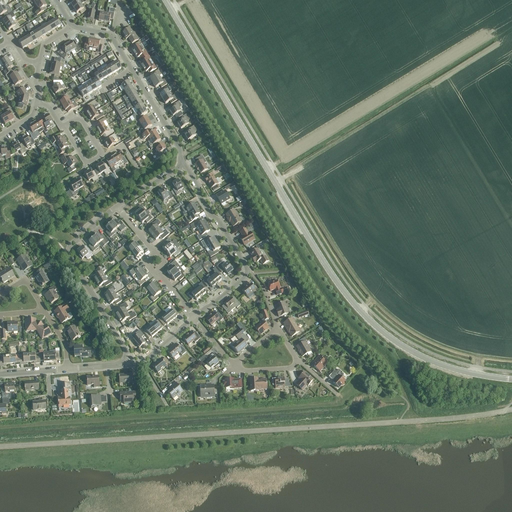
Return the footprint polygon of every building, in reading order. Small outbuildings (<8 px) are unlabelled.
[(72,0),(73,0),(74,3),(71,4),(74,9),(81,4),(84,3),(82,0),(72,0)] [(43,1),(36,6),(38,9),(35,10),(36,12),(35,13),(37,16),(44,11),(42,9),(46,6),(43,1)] [(81,4),(74,9),(76,13),(79,11),(81,14),(86,11),(85,8),(84,9),(81,4)] [(6,6),(0,9),(0,16),(3,14),(4,17),(12,12),(8,5),(6,6)] [(105,14),(104,22),(109,23),(110,20),(113,20),(114,13),(115,9),(110,8),(109,12),(108,15),(105,14)] [(86,13),(84,18),(87,19),(93,21),(95,12),(89,10),(88,13),(86,13)] [(104,22),(105,14),(102,13),(103,11),(98,10),(96,17),(99,17),(98,21),(104,22)] [(12,12),(4,17),(6,19),(3,21),(6,26),(13,22),(11,19),(15,17),(12,12)] [(56,19),(52,22),(56,29),(61,26),(56,19)] [(14,24),(13,22),(6,26),(9,31),(12,29),(13,31),(19,28),(16,23),(14,24)] [(56,29),(52,22),(47,25),(51,32),(56,29)] [(51,32),(47,25),(42,28),(46,34),(51,32)] [(46,34),(42,28),(37,31),(41,37),(46,34)] [(139,39),(137,37),(134,32),(132,33),(129,28),(121,33),(126,39),(128,38),(132,44),(139,39)] [(37,31),(33,34),(37,40),(41,37),(37,31)] [(33,34),(28,37),(32,43),(37,40),(33,34)] [(28,37),(23,39),(27,46),(32,43),(28,37)] [(27,46),(23,39),(18,42),(22,49),(27,46)] [(93,49),(94,41),(89,39),(88,44),(85,44),(84,50),(89,51),(89,48),(93,49)] [(66,44),(71,52),(73,55),(81,51),(77,44),(74,46),(71,41),(66,44)] [(100,42),(94,41),(93,49),(96,50),(95,53),(100,54),(102,45),(99,45),(100,42)] [(141,50),(144,48),(139,42),(133,45),(135,48),(132,49),(135,54),(141,50)] [(71,52),(66,44),(61,47),(63,50),(57,53),(64,60),(70,56),(68,54),(71,52)] [(141,50),(135,54),(137,58),(140,57),(142,59),(148,55),(144,48),(141,50)] [(140,63),(143,68),(152,62),(148,55),(142,59),(143,61),(140,63)] [(0,62),(3,67),(10,62),(7,58),(4,60),(3,57),(0,58),(0,62)] [(52,63),(50,68),(60,70),(60,67),(63,68),(64,63),(65,62),(61,58),(61,59),(55,58),(53,63),(52,63)] [(110,62),(112,64),(116,71),(121,69),(117,62),(114,63),(112,60),(110,62)] [(12,72),(10,69),(13,67),(10,62),(3,67),(0,68),(0,69),(1,71),(2,70),(6,76),(11,73),(12,72)] [(152,62),(143,68),(146,72),(149,70),(150,73),(156,69),(152,62)] [(112,64),(107,67),(112,74),(116,71),(112,64)] [(97,70),(99,73),(103,80),(107,77),(103,70),(101,67),(97,70)] [(112,74),(107,67),(103,70),(107,77),(112,74)] [(60,70),(50,68),(49,74),(54,75),(53,78),(53,81),(60,81),(61,74),(59,74),(60,70)] [(153,83),(160,79),(159,76),(161,75),(158,70),(152,74),(154,76),(150,79),(153,83)] [(12,82),(19,77),(16,73),(13,75),(11,73),(5,76),(8,81),(11,79),(12,82)] [(103,80),(99,73),(94,75),(97,80),(98,82),(103,80)] [(19,77),(12,82),(14,84),(11,86),(14,90),(20,87),(18,84),(22,82),(19,77)] [(97,80),(94,81),(93,79),(91,80),(92,82),(96,89),(101,87),(98,82),(97,80)] [(162,81),(160,79),(153,83),(155,88),(160,85),(161,88),(167,84),(164,79),(162,81)] [(92,92),(96,89),(92,82),(91,80),(86,83),(88,85),(92,92)] [(55,87),(52,89),(55,94),(66,88),(61,81),(53,81),(53,84),(55,87)] [(121,92),(124,90),(131,86),(128,81),(118,87),(121,92)] [(84,84),(81,85),(83,88),(88,95),(92,92),(88,85),(85,87),(84,84)] [(133,91),(131,86),(124,90),(127,95),(133,91)] [(162,99),(170,95),(169,92),(171,91),(168,86),(162,90),(164,92),(160,95),(162,99)] [(24,88),(17,93),(20,98),(18,104),(18,107),(22,109),(23,105),(26,106),(29,96),(24,88)] [(88,95),(83,88),(79,91),(83,98),(88,95)] [(127,95),(122,97),(125,102),(136,95),(133,91),(127,95)] [(62,106),(70,102),(67,97),(68,97),(66,94),(61,97),(63,100),(60,102),(62,106)] [(139,100),(136,95),(125,102),(128,106),(139,100)] [(170,95),(162,99),(165,104),(169,101),(171,104),(177,100),(174,95),(171,97),(170,95)] [(70,102),(62,106),(65,111),(66,110),(68,112),(70,111),(77,107),(73,100),(70,102)] [(87,105),(88,106),(89,109),(85,111),(88,116),(96,111),(95,108),(97,107),(96,105),(97,104),(95,100),(87,105)] [(142,104),(139,100),(128,106),(127,107),(128,109),(130,108),(132,110),(135,108),(142,104)] [(172,109),(169,111),(173,116),(174,115),(177,119),(183,116),(180,112),(181,111),(179,109),(182,107),(179,102),(170,107),(172,109)] [(142,104),(135,108),(132,110),(135,114),(137,113),(144,108),(142,104)] [(7,113),(5,115),(9,122),(14,120),(11,115),(14,114),(10,108),(6,111),(7,113)] [(140,117),(147,113),(144,108),(137,113),(135,114),(132,116),(135,121),(140,117)] [(96,111),(88,116),(91,120),(95,118),(96,121),(104,116),(102,113),(99,115),(96,111)] [(1,114),(0,114),(0,122),(2,121),(5,125),(9,122),(5,115),(3,116),(1,114)] [(42,123),(46,129),(46,130),(51,127),(49,124),(52,122),(47,114),(42,118),(45,121),(42,123)] [(187,121),(190,120),(187,114),(181,118),(182,121),(177,124),(181,129),(189,124),(187,121)] [(140,117),(135,121),(136,123),(139,122),(141,126),(149,122),(146,117),(142,120),(140,117)] [(99,125),(95,127),(98,132),(106,127),(103,122),(105,121),(107,120),(105,118),(97,122),(99,125)] [(40,119),(33,124),(39,133),(43,131),(45,133),(48,132),(46,130),(46,129),(42,123),(40,119)] [(143,129),(140,130),(141,132),(143,135),(149,131),(148,129),(152,126),(149,122),(141,126),(143,129)] [(39,133),(33,124),(28,126),(32,132),(29,134),(31,138),(33,141),(37,139),(36,138),(40,136),(38,133),(39,133)] [(108,126),(106,127),(98,132),(101,137),(105,134),(106,137),(114,132),(112,129),(111,130),(108,126)] [(194,133),(197,131),(194,126),(188,130),(189,132),(184,135),(188,141),(196,136),(194,133)] [(149,131),(143,135),(142,135),(141,136),(144,140),(148,137),(150,140),(158,136),(155,131),(151,134),(149,131)] [(108,149),(116,144),(119,142),(114,134),(107,139),(109,141),(105,143),(108,149)] [(33,141),(31,138),(29,139),(26,135),(21,139),(26,146),(29,144),(31,146),(35,144),(33,141)] [(56,137),(50,140),(54,148),(66,141),(62,136),(57,139),(56,137)] [(158,136),(150,140),(152,143),(148,145),(151,150),(158,145),(156,143),(161,140),(158,136)] [(66,141),(54,148),(59,156),(65,152),(64,149),(69,146),(66,141)] [(21,154),(26,152),(21,144),(19,146),(16,142),(11,145),(16,153),(19,151),(21,154)] [(162,152),(166,150),(163,145),(156,149),(157,152),(155,154),(157,158),(163,155),(162,152)] [(0,148),(1,151),(0,151),(0,159),(2,159),(2,157),(5,156),(5,159),(10,158),(10,151),(7,151),(6,147),(0,148)] [(118,153),(113,156),(118,164),(119,167),(124,164),(125,165),(127,163),(121,153),(119,155),(118,153)] [(66,155),(61,159),(64,165),(67,163),(70,168),(67,170),(69,173),(76,169),(74,165),(78,163),(74,157),(69,160),(66,155)] [(119,167),(118,164),(113,156),(106,161),(113,172),(116,170),(115,169),(119,167)] [(197,168),(200,174),(207,170),(204,164),(206,163),(202,156),(193,161),(195,164),(195,165),(197,168)] [(111,172),(106,164),(103,166),(102,163),(96,167),(97,169),(94,171),(97,176),(103,172),(105,175),(111,172)] [(223,164),(216,169),(217,172),(221,169),(224,174),(227,172),(223,164)] [(93,182),(98,179),(94,171),(91,173),(90,170),(84,174),(88,181),(91,179),(93,182)] [(220,182),(218,179),(217,179),(215,180),(212,174),(205,178),(204,179),(206,182),(207,182),(211,188),(220,183),(220,182)] [(74,182),(78,190),(81,188),(83,191),(87,188),(84,182),(81,184),(79,179),(74,182)] [(176,196),(182,193),(180,190),(183,189),(180,184),(181,184),(179,180),(172,184),(175,188),(173,190),(176,196)] [(78,190),(74,182),(69,185),(72,189),(69,191),(73,197),(80,192),(78,190)] [(166,199),(168,201),(173,198),(169,192),(167,194),(164,189),(157,193),(160,197),(161,196),(163,201),(166,199)] [(240,190),(236,192),(239,197),(241,200),(245,198),(242,194),(240,190)] [(222,206),(225,204),(226,204),(225,203),(230,199),(225,191),(216,196),(222,206)] [(188,214),(196,209),(193,204),(188,207),(187,204),(181,208),(184,212),(186,211),(188,214)] [(138,218),(144,213),(146,212),(141,205),(135,209),(137,212),(134,214),(137,217),(138,218)] [(196,219),(195,217),(199,214),(196,209),(188,214),(184,216),(189,224),(196,219)] [(228,218),(227,218),(229,222),(230,222),(233,227),(237,225),(237,226),(239,226),(240,225),(240,224),(240,223),(241,223),(238,219),(239,217),(237,215),(236,215),(235,213),(236,213),(234,210),(226,215),(228,218)] [(144,213),(138,218),(140,220),(139,220),(142,223),(145,221),(147,223),(152,219),(148,214),(149,214),(147,211),(146,212),(144,213)] [(111,225),(115,230),(118,228),(121,232),(126,228),(120,221),(117,223),(115,220),(111,223),(112,223),(111,225)] [(152,236),(160,229),(158,227),(160,224),(157,220),(151,225),(153,228),(148,231),(152,236)] [(198,231),(207,226),(204,221),(199,224),(197,221),(190,225),(193,230),(196,228),(198,231)] [(117,232),(115,230),(111,225),(109,226),(109,225),(106,228),(108,230),(106,232),(110,238),(117,232)] [(207,226),(198,231),(200,234),(197,237),(199,241),(207,237),(205,234),(210,231),(207,226)] [(162,228),(160,229),(152,236),(156,240),(160,237),(162,240),(169,234),(165,230),(164,230),(162,228)] [(240,239),(244,246),(254,240),(250,233),(248,234),(245,229),(240,232),(243,237),(240,239)] [(95,237),(93,238),(98,244),(100,246),(102,248),(104,246),(108,242),(102,235),(100,237),(98,234),(94,237),(95,237)] [(210,247),(217,243),(214,238),(211,240),(209,237),(200,243),(203,247),(204,247),(206,250),(210,247)] [(100,246),(98,244),(93,238),(92,239),(88,242),(91,245),(88,246),(93,252),(100,246)] [(166,252),(177,244),(175,242),(174,241),(172,243),(168,239),(163,243),(165,246),(162,248),(165,251),(166,252)] [(133,253),(139,248),(135,243),(134,243),(133,241),(126,247),(128,249),(129,248),(133,253)] [(218,253),(217,250),(220,248),(217,243),(210,247),(212,250),(207,253),(210,258),(218,253)] [(177,244),(166,252),(167,254),(170,257),(173,255),(175,257),(180,253),(177,249),(179,247),(177,244)] [(84,250),(82,247),(77,251),(80,255),(79,256),(82,259),(85,257),(87,259),(88,259),(93,255),(87,248),(84,250)] [(139,248),(133,253),(136,258),(135,258),(138,261),(144,255),(142,253),(143,252),(139,248)] [(256,262),(260,260),(262,265),(268,261),(265,256),(263,258),(257,249),(250,253),(252,257),(251,257),(254,263),(256,262)] [(189,260),(192,258),(186,251),(183,253),(189,260)] [(23,271),(31,266),(25,256),(17,261),(23,271)] [(177,271),(181,268),(175,261),(167,267),(170,270),(167,272),(170,275),(171,276),(177,271)] [(230,267),(226,263),(224,265),(221,262),(216,267),(221,273),(224,271),(228,275),(233,270),(231,267),(230,267)] [(103,274),(106,271),(103,267),(96,271),(98,274),(93,277),(96,282),(104,276),(103,274)] [(134,269),(129,273),(135,280),(137,278),(144,272),(140,268),(136,271),(134,269)] [(177,271),(171,276),(172,278),(175,281),(177,279),(179,281),(185,277),(183,274),(184,273),(183,271),(181,268),(177,271)] [(214,272),(212,274),(210,276),(216,284),(218,283),(221,280),(219,277),(221,276),(215,268),(212,270),(214,272)] [(10,277),(13,275),(10,270),(9,269),(0,274),(0,278),(3,283),(7,280),(10,278),(10,277)] [(41,287),(49,282),(42,270),(35,274),(37,277),(35,278),(41,287)] [(144,272),(137,278),(139,280),(137,282),(140,286),(145,282),(143,280),(147,276),(144,272)] [(206,277),(207,278),(203,282),(207,287),(210,285),(212,288),(215,285),(216,284),(210,276),(209,274),(206,277)] [(106,279),(104,276),(96,282),(99,287),(104,284),(105,287),(112,283),(109,278),(106,279)] [(275,291),(277,295),(283,293),(282,289),(280,289),(279,288),(280,288),(277,280),(267,284),(270,291),(275,290),(275,291)] [(194,289),(201,296),(202,295),(202,296),(206,293),(203,290),(206,288),(201,283),(194,289)] [(250,283),(246,286),(247,287),(242,291),(247,297),(255,290),(250,283)] [(150,293),(157,288),(154,284),(149,287),(147,285),(142,289),(146,293),(148,291),(150,293)] [(53,292),(56,290),(54,286),(47,290),(49,293),(44,296),(46,299),(47,298),(51,304),(58,300),(53,292)] [(107,300),(115,295),(114,292),(115,290),(113,286),(107,289),(109,292),(104,295),(107,300)] [(157,288),(150,293),(152,296),(150,298),(153,302),(158,298),(156,296),(161,292),(157,288)] [(201,296),(194,289),(187,294),(192,300),(194,298),(196,301),(200,298),(199,298),(201,296)] [(117,297),(115,295),(107,300),(110,305),(115,302),(116,304),(122,301),(119,297),(117,297)] [(240,305),(234,298),(232,300),(231,298),(224,304),(228,309),(225,311),(228,314),(231,312),(231,311),(236,307),(237,308),(240,305)] [(277,313),(279,317),(288,314),(284,302),(276,305),(279,313),(277,313)] [(118,318),(127,312),(126,310),(126,309),(128,307),(125,303),(120,306),(121,309),(115,313),(116,315),(118,318)] [(66,305),(54,312),(61,324),(69,319),(73,317),(70,313),(67,315),(64,311),(68,309),(66,305)] [(166,314),(172,321),(177,317),(176,316),(178,314),(173,308),(170,310),(168,312),(169,312),(166,314)] [(254,328),(260,335),(268,328),(264,324),(265,323),(265,320),(268,319),(265,311),(262,312),(264,319),(261,321),(262,322),(254,328)] [(127,312),(118,318),(119,321),(120,320),(121,323),(127,319),(129,321),(136,316),(134,312),(129,315),(128,314),(127,312)] [(216,321),(218,323),(223,319),(217,312),(215,314),(214,313),(211,315),(211,314),(209,316),(209,317),(206,319),(211,326),(216,321)] [(172,321),(166,314),(162,318),(161,317),(159,319),(164,326),(166,324),(167,325),(172,321)] [(288,330),(292,337),(296,334),(299,332),(292,319),(284,323),(286,327),(285,327),(287,331),(288,330)] [(42,340),(51,334),(45,325),(43,326),(36,322),(36,320),(25,321),(26,332),(36,331),(42,340)] [(156,323),(151,327),(156,334),(161,330),(161,329),(163,327),(157,320),(155,323),(156,323)] [(5,333),(18,332),(17,323),(7,323),(7,330),(0,330),(1,339),(5,339),(5,333)] [(79,336),(74,327),(73,327),(66,331),(72,341),(79,336)] [(156,334),(151,327),(146,331),(146,330),(143,332),(149,339),(151,337),(152,338),(156,334)] [(136,338),(133,340),(137,344),(136,345),(139,348),(145,343),(141,338),(144,336),(139,330),(134,335),(136,338)] [(241,330),(234,335),(238,340),(238,342),(232,347),(238,354),(247,346),(245,343),(248,341),(243,334),(244,333),(241,330)] [(200,338),(195,331),(192,334),(191,332),(188,334),(186,336),(183,339),(188,345),(193,341),(195,343),(200,338)] [(298,345),(296,347),(302,357),(307,354),(308,355),(311,354),(311,352),(305,342),(307,341),(305,338),(297,342),(298,345)] [(179,349),(175,344),(172,347),(173,347),(167,352),(173,359),(180,353),(182,356),(186,352),(181,347),(179,349)] [(82,358),(91,357),(90,349),(82,349),(82,346),(74,347),(74,357),(82,357),(82,358)] [(59,352),(55,352),(55,351),(49,351),(49,353),(50,363),(56,362),(56,359),(59,359),(59,352)] [(49,353),(43,353),(39,353),(39,354),(40,360),(43,360),(44,363),(50,363),(49,353)] [(39,354),(29,355),(30,363),(34,363),(34,364),(40,363),(40,360),(39,354)] [(23,356),(19,356),(20,365),(25,365),(25,363),(30,363),(29,355),(23,355),(23,356)] [(317,364),(314,367),(320,372),(328,363),(325,360),(324,361),(322,359),(322,358),(320,355),(314,362),(317,364)] [(0,360),(0,366),(5,366),(5,365),(10,364),(9,356),(3,357),(3,360),(0,360)] [(15,356),(9,356),(10,364),(14,364),(15,365),(20,365),(19,356),(15,356)] [(204,356),(199,360),(200,362),(204,367),(205,366),(208,370),(211,368),(211,369),(214,366),(215,368),(219,364),(213,357),(209,360),(207,357),(206,358),(204,356)] [(171,365),(165,358),(162,360),(161,359),(156,363),(155,363),(152,366),(158,373),(165,367),(167,368),(171,365)] [(343,376),(343,374),(342,373),(338,370),(336,372),(334,370),(328,377),(331,380),(332,379),(334,381),(333,383),(339,388),(341,385),(342,386),(343,386),(344,385),(344,383),(343,383),(345,381),(342,378),(343,376)] [(296,385),(302,390),(306,385),(307,386),(313,380),(310,377),(309,377),(307,375),(308,375),(304,372),(299,379),(300,380),(296,385)] [(131,385),(136,385),(136,378),(132,378),(132,374),(119,375),(119,383),(131,382),(131,385)] [(93,388),(99,388),(98,377),(86,378),(87,386),(93,385),(93,388)] [(275,386),(275,389),(281,388),(290,387),(287,380),(284,380),(284,378),(278,378),(278,379),(272,379),(272,386),(275,386)] [(234,389),(241,388),(241,379),(234,380),(234,379),(225,380),(225,382),(223,382),(223,386),(225,386),(225,388),(234,388),(234,389)] [(250,391),(254,391),(255,392),(257,392),(257,391),(258,391),(258,390),(267,389),(266,380),(265,380),(265,379),(262,380),(261,380),(261,381),(257,381),(257,379),(250,380),(250,391)] [(38,382),(24,383),(25,388),(24,388),(24,389),(25,389),(25,391),(39,390),(38,382)] [(58,406),(70,405),(69,398),(68,398),(67,390),(70,390),(69,383),(61,384),(61,390),(60,391),(61,397),(57,397),(58,406)] [(168,393),(173,399),(176,396),(177,397),(180,395),(179,394),(183,391),(175,383),(169,388),(171,391),(168,393)] [(4,393),(2,393),(2,399),(9,399),(9,398),(11,397),(11,393),(14,393),(13,384),(4,384),(4,393)] [(200,386),(200,397),(214,396),(214,394),(217,394),(216,390),(214,390),(214,386),(207,386),(207,385),(200,386)] [(132,400),(135,399),(134,393),(131,393),(128,393),(120,394),(120,401),(123,400),(124,404),(132,404),(132,400)] [(101,406),(100,397),(90,398),(90,407),(101,406)] [(9,399),(2,399),(3,405),(0,405),(0,414),(6,414),(5,405),(9,405),(9,399)] [(33,411),(45,410),(45,402),(32,403),(33,411)]
